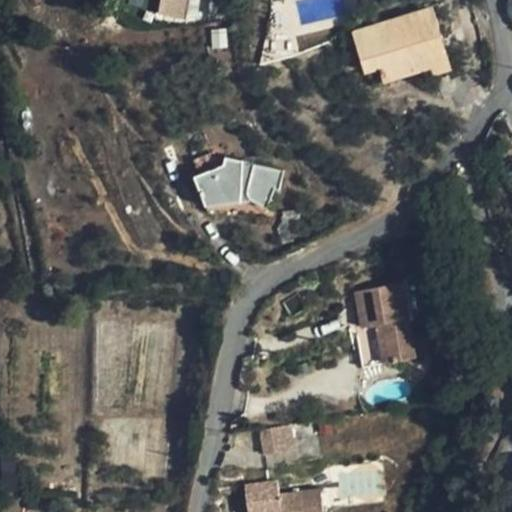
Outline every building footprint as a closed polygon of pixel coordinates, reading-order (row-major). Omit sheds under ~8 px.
[(384,82),(432,68),(426,49),(444,43),(433,8),(353,33),(365,72),(380,68),(384,82)] [(453,70),(444,43),(426,49),(432,68),(434,75),(453,70)] [(195,176),(207,206),(241,202),(254,202),(267,209),(275,189),(280,190),(284,171),(254,164),(243,160),(226,157),(217,151),(194,160),(200,174),(195,176)] [(381,325),(388,364),(416,358),(412,337),(402,283),(355,293),(361,328),(376,325),(381,325)] [(166,511),(177,319),(100,314),(89,511),(166,511)] [(76,511),(77,322),(0,322),(0,364),(45,511),(76,511)] [(383,364),(388,364),(381,325),(376,325),(361,328),(356,329),(363,368),(383,364)] [(431,334),(412,337),(416,358),(435,355),(431,334)] [(0,511),(45,511),(0,364),(0,511)] [(295,448),(289,423),(260,429),(265,454),(295,448)] [(323,511),(321,490),(280,495),(279,486),(271,487),(270,481),(245,485),(248,511),(323,511)]
